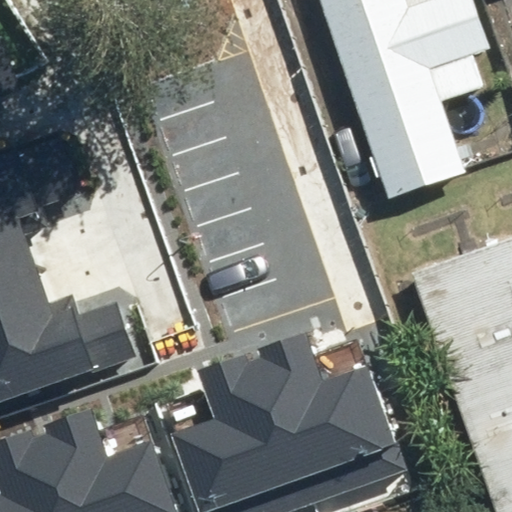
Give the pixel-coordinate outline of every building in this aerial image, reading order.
[(419,0),(337,0),(408,191),(481,164),(456,97),(498,81),(487,52),(504,45),(487,0),(447,0),(422,9),(419,0)] [(0,136),(8,134),(0,106),(0,93),(28,85),(11,28),(0,31),(0,136)] [(0,275),(47,259),(30,210),(88,190),(67,130),(0,153),(0,275)] [(511,511),(511,241),(427,272),(509,511),(511,511)] [(47,259),(0,275),(0,396),(143,346),(123,290),(64,310),(47,259)] [(230,416),(189,431),(217,511),(254,511),(416,455),(381,357),(335,374),(318,326),(211,364),(230,416)] [(0,450),(16,494),(0,499),(0,511),(194,511),(167,435),(121,452),(104,404),(0,441),(0,450)]
